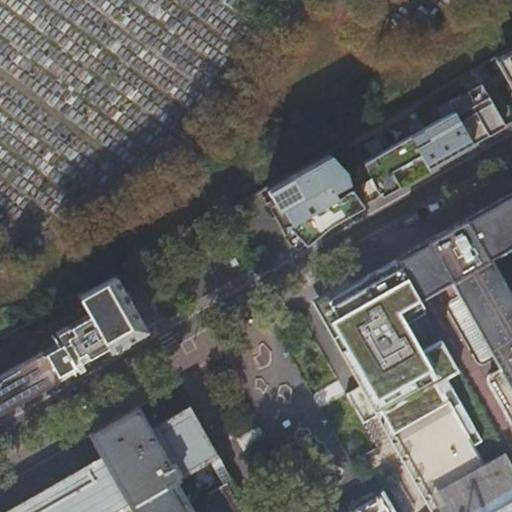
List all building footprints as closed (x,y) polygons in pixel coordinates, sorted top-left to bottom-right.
[(363,162),(374,189),(382,196),(505,126),(488,96),(467,108),(464,102),(463,103),(460,96),(437,109),(442,118),(424,128),(419,119),(407,126),(412,135),(384,151),(377,138),(364,145),(371,157),(363,162)] [(344,170),(334,159),(282,189),(290,202),(295,200),(304,215),(310,221),(317,226),(327,218),(353,203),(344,170)] [(511,193),(511,194),(416,248),(395,260),(417,299),(448,281),(498,370),(489,375),(488,376),(487,377),(486,379),(486,381),(486,383),(511,426),(511,427),(511,301),(488,259),(511,245),(511,193)] [(371,408),(451,361),(417,299),(395,260),(313,306),(371,408)] [(115,275),(78,296),(93,323),(109,351),(136,336),(146,330),(138,315),(122,287),(115,275)] [(98,366),(109,351),(93,323),(78,331),(83,339),(98,366)] [(98,366),(83,339),(0,385),(0,412),(3,418),(56,389),(98,366)] [(470,511),(511,488),(511,467),(451,361),(371,408),(430,511),(470,511)] [(102,457),(130,506),(132,511),(192,511),(175,480),(216,456),(188,407),(149,429),(136,407),(89,434),(102,457)] [(119,511),(130,506),(102,457),(3,511),(119,511)] [(245,511),(229,483),(210,493),(215,501),(208,505),(212,511),(245,511)] [(388,511),(378,494),(345,511),(511,511),(511,488),(470,511),(388,511)]
